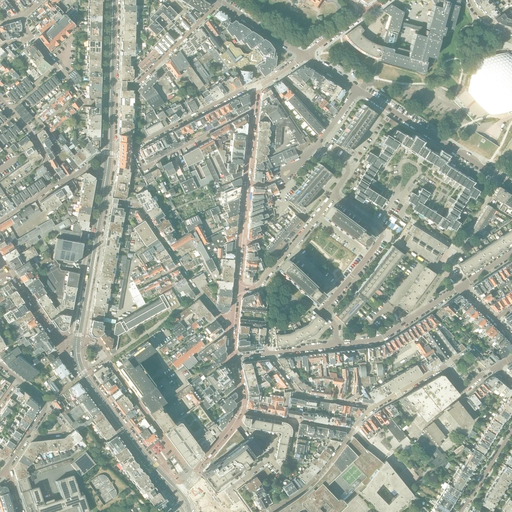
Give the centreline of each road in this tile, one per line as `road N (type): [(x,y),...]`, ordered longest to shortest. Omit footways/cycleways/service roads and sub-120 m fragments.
road 1 (residential): [(101,199),(136,205),(199,295),(217,315),(233,318)]
road 2 (residential): [(511,187),(358,90)]
road 3 (residential): [(236,288),(253,111)]
road 4 (residential): [(373,407),(443,366),(464,389),(495,368)]
road 5 (residential): [(241,511),(229,489),(270,458),(286,471),(296,421)]
road 6 (residential): [(132,148),(142,168),(253,111)]
road 7 (secondary): [(76,344),(101,199)]
road 8 (residential): [(110,86),(138,83),(220,2)]
road 9 (residential): [(336,345),(379,339),(461,286)]
road 10 (residential): [(132,148),(256,87)]
road 11 (residential): [(196,473),(110,365)]
road 12 (secondary): [(141,453),(83,375),(76,344)]
road 13 (residential): [(266,354),(300,394),(373,407)]
road 14 (residential): [(264,511),(302,491),(350,431)]
